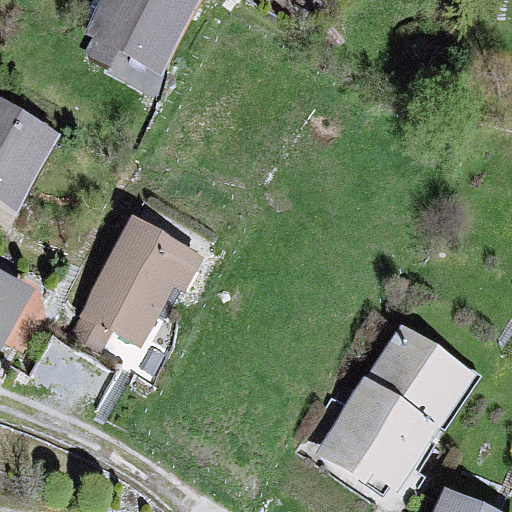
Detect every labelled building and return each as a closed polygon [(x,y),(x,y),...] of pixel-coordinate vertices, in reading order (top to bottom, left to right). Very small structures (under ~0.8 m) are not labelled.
[(208,14),(184,0),(117,0),(90,45),(163,89),(208,14)] [(59,154),(0,113),(0,235),(2,236),(59,154)] [(195,265),(131,230),(78,327),(142,362),(195,265)] [(36,308),(0,288),(0,358),(8,363),(36,308)] [(393,511),(479,390),(405,338),(314,466),(378,511),(393,511)]
